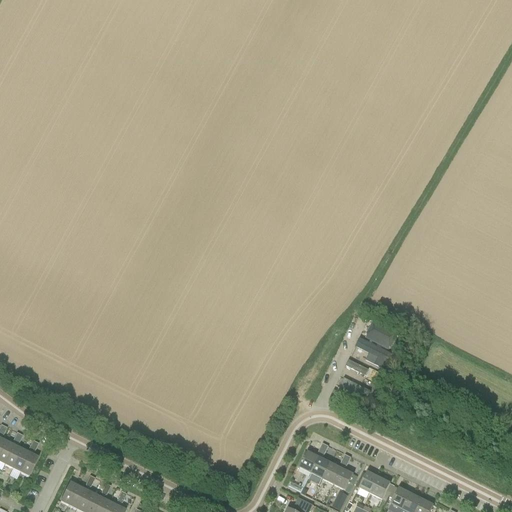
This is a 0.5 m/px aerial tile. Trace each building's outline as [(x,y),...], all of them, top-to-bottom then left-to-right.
[(366,324),(358,339),(392,356),(400,341),(366,324)] [(367,403),(363,411),(371,415),(411,337),(399,332),(397,336),(402,339),(401,341),(402,342),(390,365),(375,358),(370,369),(384,376),(369,404),(367,403)] [(358,340),(349,358),(369,368),(378,349),(358,340)] [(349,359),(340,376),(374,393),(383,376),(349,359)] [(340,377),(331,394),(362,410),(371,393),(340,377)] [(4,466),(14,447),(6,443),(0,455),(0,470),(1,471),(4,466)] [(14,447),(4,466),(12,470),(22,451),(14,447)] [(22,451),(12,470),(20,474),(30,455),(22,451)] [(307,452),(299,468),(311,474),(319,458),(307,452)] [(30,455),(20,474),(28,478),(38,459),(30,455)] [(342,460),(348,463),(351,458),(345,455),(342,460)] [(319,458),(311,474),(322,480),(330,464),(319,458)] [(330,464),(322,480),(333,486),(342,469),(330,464)] [(342,469),(333,486),(340,489),(345,491),(353,475),(342,469)] [(371,495),(379,479),(367,473),(366,475),(362,482),(359,489),(371,495)] [(353,475),(345,491),(349,494),(357,477),(353,475)] [(389,497),(394,487),(390,485),(379,479),(371,495),(382,500),(385,494),(389,497)] [(69,483),(60,503),(68,507),(78,487),(69,483)] [(78,487),(68,507),(76,511),(85,491),(78,487)] [(391,505),(396,507),(403,511),(411,495),(399,489),(394,487),(389,497),(394,499),(391,505)] [(78,511),(85,511),(93,495),(85,491),(76,511),(78,511)] [(339,511),(347,497),(339,493),(331,509),(336,511),(339,511)] [(93,495),(85,511),(94,511),(101,499),(93,495)] [(411,495),(403,511),(402,511),(416,511),(422,500),(411,495)] [(101,499),(94,511),(104,511),(109,503),(101,499)] [(285,511),(309,511),(313,506),(298,499),(292,511),(288,508),(285,511)] [(422,500),(416,511),(435,511),(437,508),(422,500)] [(109,503),(104,511),(114,511),(117,507),(109,503)]
